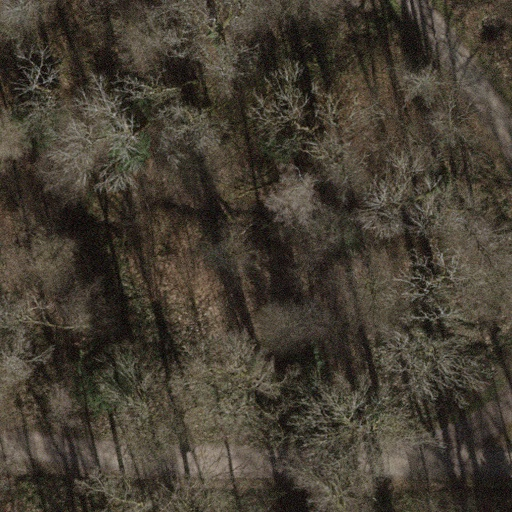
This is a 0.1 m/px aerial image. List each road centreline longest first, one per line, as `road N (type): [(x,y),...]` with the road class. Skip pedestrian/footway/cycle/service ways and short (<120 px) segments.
road 1 (track): [(511,458),(78,448),(0,429)]
road 2 (track): [(511,151),(474,76),(409,0)]
